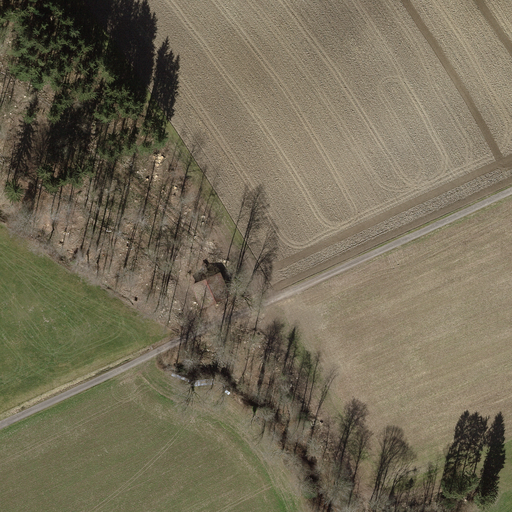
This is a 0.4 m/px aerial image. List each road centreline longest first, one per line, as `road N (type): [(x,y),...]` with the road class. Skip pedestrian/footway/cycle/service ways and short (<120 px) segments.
road 1 (track): [(0,423),(511,190)]
road 2 (motorway): [(0,199),(122,0)]
